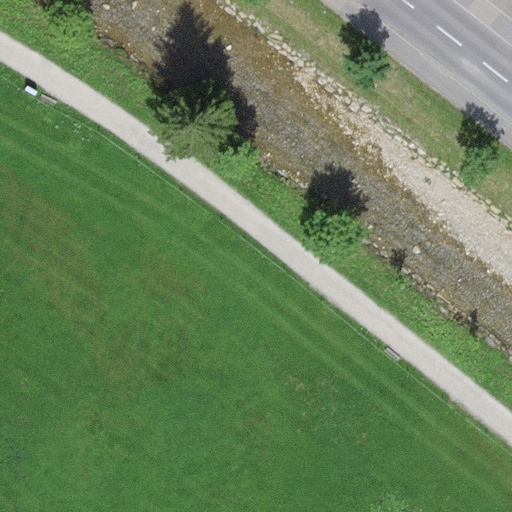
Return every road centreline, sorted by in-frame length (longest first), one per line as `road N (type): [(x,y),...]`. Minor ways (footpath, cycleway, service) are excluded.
road 1 (track): [(511,428),(199,180),(0,43)]
road 2 (tertiary): [(403,0),(511,84)]
